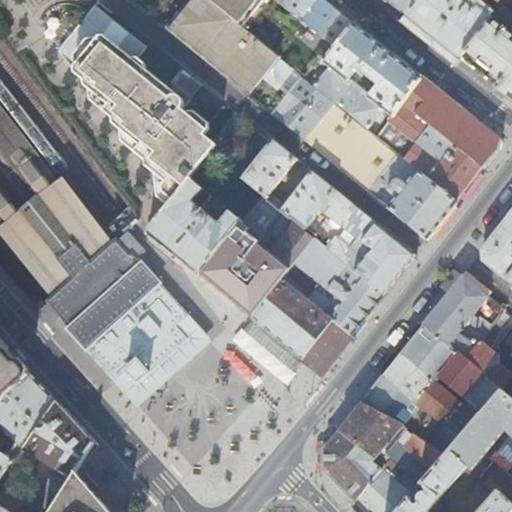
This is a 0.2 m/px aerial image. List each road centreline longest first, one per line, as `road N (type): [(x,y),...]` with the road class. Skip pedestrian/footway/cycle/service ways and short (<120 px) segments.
road 1 (residential): [(114,0),(439,263)]
road 2 (tertiary): [(0,308),(104,413),(180,508)]
road 3 (secondary): [(281,461),(439,263)]
road 4 (residential): [(511,123),(357,0)]
